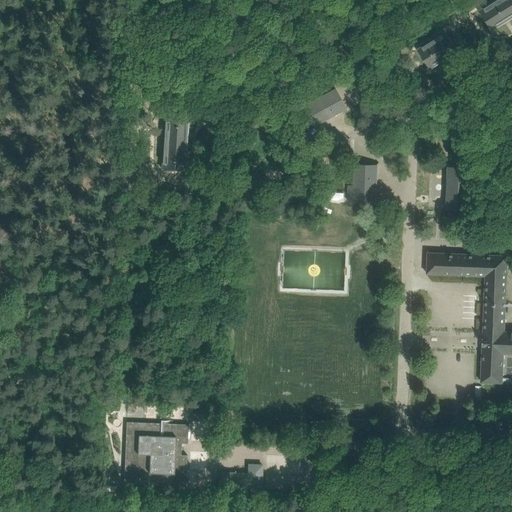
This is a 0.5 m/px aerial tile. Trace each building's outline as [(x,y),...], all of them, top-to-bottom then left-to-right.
[(511,0),(497,0),(482,10),(495,30),(511,19),(511,0)] [(418,49),(425,60),(431,69),(459,51),(446,31),(418,49)] [(300,101),(308,117),(313,126),(346,108),(336,88),(317,98),(314,93),(300,101)] [(164,168),(187,169),(191,117),(167,115),(164,168)] [(476,173),(477,141),(453,140),(452,167),(449,167),(447,208),(451,208),(451,215),(465,216),(465,209),(469,209),(470,172),(476,173)] [(348,201),(354,201),(376,202),(377,164),(355,164),(354,185),(349,185),(348,201)] [(508,255),(438,253),(428,252),(427,273),(486,276),(481,382),(502,382),(504,353),(511,353),(511,331),(505,331),(508,255)] [(147,407),(147,419),(188,421),(189,409),(147,407)] [(124,484),(186,486),(187,455),(180,454),(181,443),(187,443),(188,424),(126,421),(124,484)] [(494,457),(493,450),(483,452),(484,459),(494,457)] [(450,463),(449,456),(439,457),(440,464),(450,463)] [(221,486),(262,488),(263,464),(248,464),(248,472),(222,471),(221,486)]
